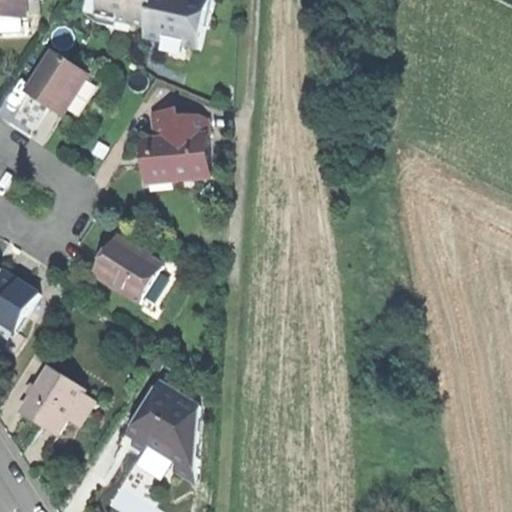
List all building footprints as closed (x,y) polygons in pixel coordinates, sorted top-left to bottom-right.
[(0,0),(0,20),(25,19),(24,0),(0,0)] [(101,0),(98,16),(149,27),(155,0),(101,0)] [(155,0),(149,27),(147,37),(199,49),(204,27),(208,27),(213,1),(210,0),(155,0)] [(0,35),(26,34),(25,19),(0,20),(0,35)] [(46,103),(64,114),(89,74),(53,51),(28,91),(46,103)] [(147,169),(148,185),(179,183),(178,169),(212,166),(209,123),(198,116),(185,117),(185,109),(157,112),(159,140),(152,141),(153,153),(145,153),(147,169)] [(144,141),(145,153),(153,153),(152,141),(144,141)] [(213,180),(212,166),(178,169),(179,183),(213,180)] [(166,267),(118,238),(107,256),(95,276),(143,305),(166,267)] [(0,313),(0,314),(12,295),(18,299),(27,283),(0,267),(0,313)] [(41,425),(59,434),(67,419),(82,390),(84,387),(50,369),(25,417),(41,425)] [(127,441),(146,452),(152,448),(164,454),(178,462),(179,474),(196,484),(201,405),(160,382),(127,441)] [(93,396),(82,390),(67,419),(78,425),(93,396)]
